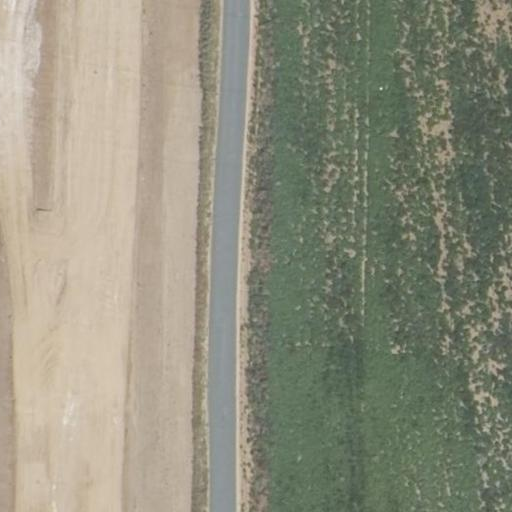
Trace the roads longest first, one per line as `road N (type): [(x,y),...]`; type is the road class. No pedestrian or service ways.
road 1 (track): [(104,511),(93,343),(90,0)]
road 2 (track): [(222,511),(237,0)]
